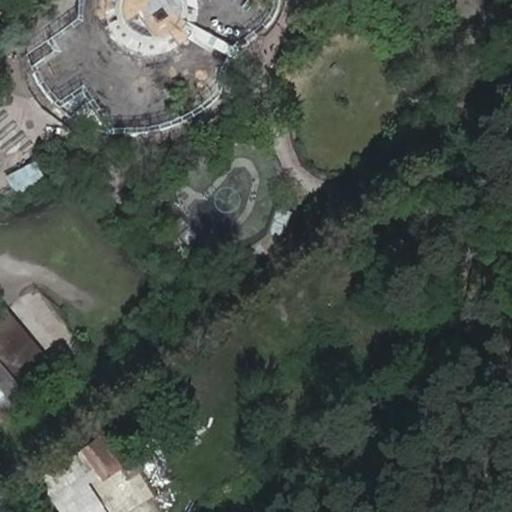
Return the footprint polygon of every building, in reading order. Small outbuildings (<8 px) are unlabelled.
[(163,4),(136,24),(170,72),(197,53),(163,4)] [(170,72),(136,24),(130,27),(169,82),(174,78),(170,72)] [(41,97),(61,119),(73,108),(52,86),(41,97)] [(183,104),(169,115),(180,130),(195,119),(183,104)] [(0,134),(0,149),(14,156),(28,147),(27,132),(13,124),(0,133),(0,134)] [(39,169),(15,181),(23,197),(47,184),(39,169)] [(276,210),(274,233),(289,234),(291,211),(276,210)] [(63,397),(7,324),(0,329),(0,431),(5,438),(63,397)] [(112,428),(98,438),(115,461),(129,451),(112,428)] [(98,438),(80,450),(96,474),(101,480),(120,468),(115,461),(98,438)] [(96,474),(80,450),(55,467),(71,491),(96,474)]
